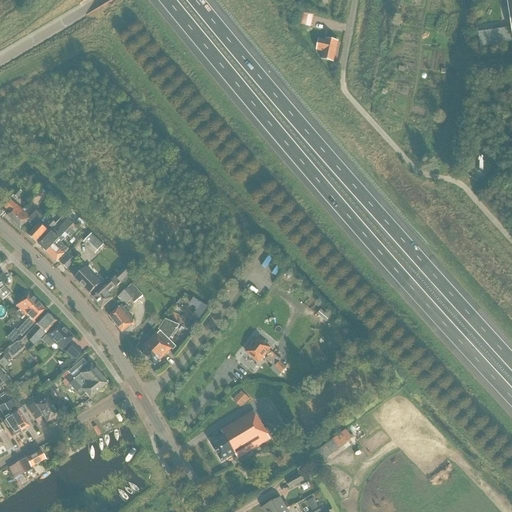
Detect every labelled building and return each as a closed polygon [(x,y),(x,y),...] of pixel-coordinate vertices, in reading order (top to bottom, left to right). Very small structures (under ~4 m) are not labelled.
[(314,16),(303,13),(300,25),(311,28),(314,16)] [(478,33),(480,48),(511,43),(511,37),(510,27),(478,33)] [(321,59),(333,62),(338,42),(326,39),(326,41),(319,39),(317,50),(323,52),(321,59)] [(7,215),(14,222),(23,211),(16,205),(9,198),(2,205),(10,212),(7,215)] [(30,217),(23,211),(14,222),(20,228),(27,222),(33,227),(43,217),(36,211),(30,217)] [(76,223),(75,223),(80,227),(84,223),(80,218),(76,223)] [(74,225),(69,220),(59,229),(61,231),(58,233),(54,229),(39,245),(47,252),(54,245),(59,240),(58,240),(74,225)] [(51,229),(56,224),(52,220),(47,226),(51,229)] [(36,243),(48,230),(44,226),(43,227),(39,224),(28,235),(36,243)] [(104,245),(91,234),(83,243),(95,254),(104,245)] [(59,240),(47,252),(56,262),(69,249),(59,240)] [(67,269),(75,261),(69,255),(61,264),(67,269)] [(75,279),(87,291),(90,294),(100,284),(85,268),(75,279)] [(131,274),(124,268),(93,297),(102,308),(113,298),(108,293),(113,288),(114,289),(120,283),(121,284),(131,274)] [(134,303),(143,296),(132,284),(118,297),(125,305),(131,300),(134,303)] [(10,294),(4,287),(0,290),(0,298),(2,301),(10,294)] [(21,319),(24,315),(37,302),(28,294),(16,306),(19,310),(16,313),(21,319)] [(28,318),(16,331),(14,329),(7,337),(13,342),(20,335),(22,336),(34,324),(46,311),(37,302),(24,315),(28,318)] [(201,307),(200,307),(195,312),(203,317),(207,311),(209,308),(203,304),(201,307)] [(122,332),(135,322),(128,313),(130,312),(127,308),(125,310),(122,305),(109,316),(122,332)] [(321,310),(317,315),(326,322),(330,318),(321,310)] [(29,341),(33,346),(34,346),(41,339),(57,322),(47,312),(36,325),(40,329),(36,334),(29,341)] [(157,334),(156,333),(140,350),(155,365),(171,349),(173,351),(176,347),(170,340),(180,326),(165,319),(158,330),(160,332),(157,334)] [(50,342),(51,341),(61,351),(73,338),(58,323),(42,341),(48,347),(51,344),(50,342)] [(257,337),(245,352),(259,363),(271,348),(257,337)] [(75,362),(81,355),(72,347),(66,354),(75,362)] [(4,359),(0,362),(0,363),(5,369),(9,365),(4,359)] [(68,372),(62,378),(68,385),(69,384),(76,393),(80,398),(85,394),(90,399),(107,384),(91,365),(89,367),(82,360),(68,372)] [(0,387),(8,381),(0,371),(0,387)] [(234,401),(241,408),(250,399),(242,392),(234,401)] [(9,402),(5,404),(21,432),(29,427),(21,413),(17,416),(15,413),(22,407),(13,399),(9,402)] [(47,422),(58,415),(47,399),(34,407),(32,404),(27,408),(35,421),(43,416),(47,422)] [(12,437),(21,432),(5,404),(0,407),(0,410),(4,417),(0,420),(12,437)] [(235,454),(238,459),(270,439),(253,411),(226,427),(220,431),(223,435),(210,443),(222,462),(235,454)] [(353,439),(346,430),(317,451),(324,461),(353,439)] [(22,461),(28,472),(33,469),(31,467),(45,460),(40,451),(22,461)] [(22,461),(16,464),(16,465),(22,476),(28,472),(22,461)] [(22,476),(16,465),(9,469),(19,486),(26,482),(22,476)] [(289,488),(303,480),(300,475),(286,483),(289,488)] [(264,511),(281,511),(286,509),(289,507),(286,502),(283,504),(280,498),(263,508),(264,511)]
